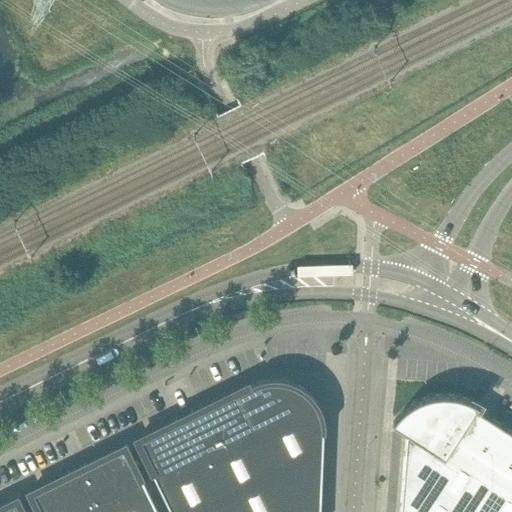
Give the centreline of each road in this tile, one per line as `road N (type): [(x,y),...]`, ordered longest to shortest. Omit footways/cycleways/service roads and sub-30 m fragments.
road 1 (secondary): [(194,308),(329,293),(429,312)]
road 2 (secondary): [(420,281),(362,267),(285,271),(194,308)]
road 3 (secondary): [(0,403),(194,308)]
road 4 (tertiary): [(511,151),(467,198),(420,281)]
road 5 (tertiary): [(457,300),(511,192)]
